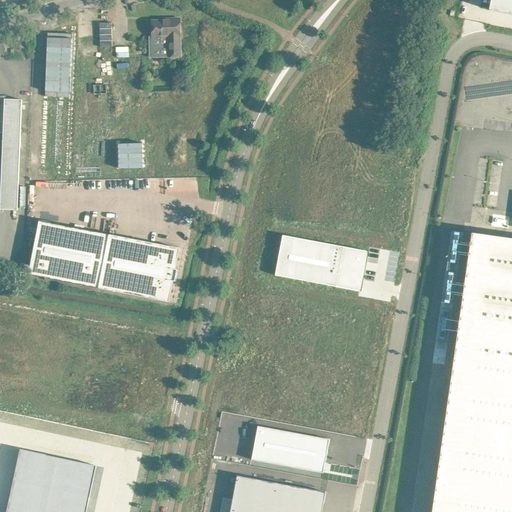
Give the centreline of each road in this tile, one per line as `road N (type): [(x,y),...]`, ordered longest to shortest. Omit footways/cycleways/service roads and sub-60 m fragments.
road 1 (tertiary): [(335,0),(258,108),(230,201),(166,511)]
road 2 (unclassified): [(511,43),(483,37),(453,51),(366,511)]
road 3 (unknown): [(40,70),(37,208)]
